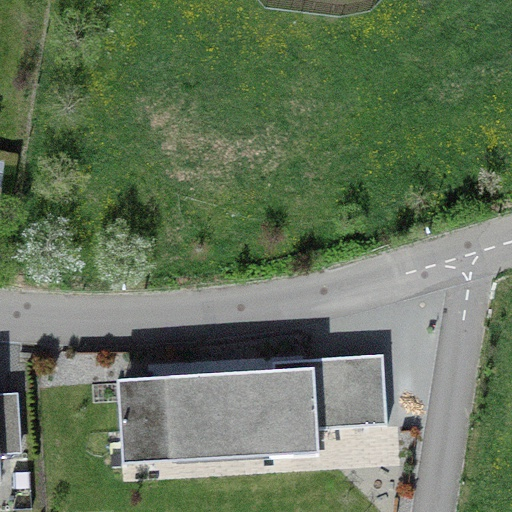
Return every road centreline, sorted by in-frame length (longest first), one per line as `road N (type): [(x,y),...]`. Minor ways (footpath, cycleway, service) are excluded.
road 1 (residential): [(0,323),(154,320),(302,302),(470,254)]
road 2 (residential): [(470,254),(427,511)]
